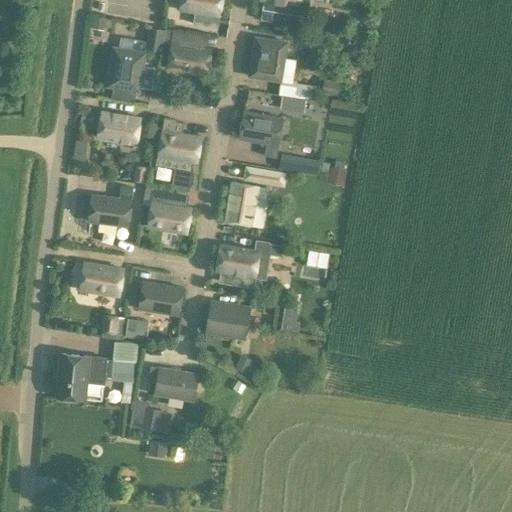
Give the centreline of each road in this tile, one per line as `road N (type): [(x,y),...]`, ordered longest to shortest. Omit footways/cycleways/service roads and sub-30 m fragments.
road 1 (unclassified): [(6,511),(18,360),(77,0)]
road 2 (unclassified): [(193,328),(249,0)]
